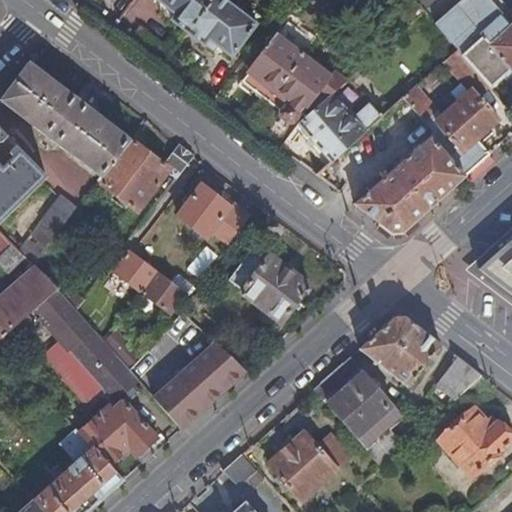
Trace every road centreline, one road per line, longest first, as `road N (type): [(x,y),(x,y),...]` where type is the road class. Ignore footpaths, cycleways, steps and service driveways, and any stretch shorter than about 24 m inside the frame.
road 1 (tertiary): [(35,11),(395,278)]
road 2 (secondary): [(395,278),(134,511)]
road 3 (secondary): [(511,173),(395,278)]
road 4 (tertiary): [(395,278),(511,367)]
